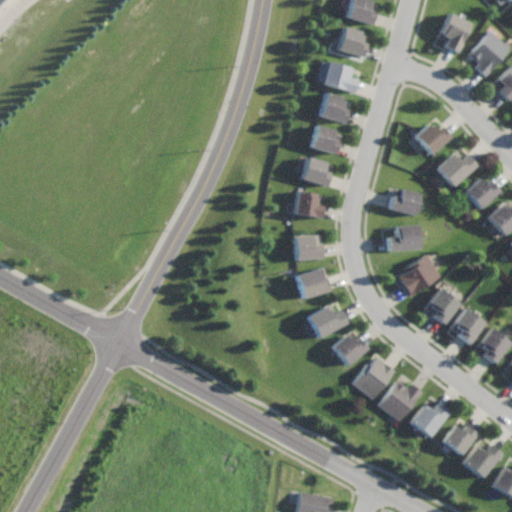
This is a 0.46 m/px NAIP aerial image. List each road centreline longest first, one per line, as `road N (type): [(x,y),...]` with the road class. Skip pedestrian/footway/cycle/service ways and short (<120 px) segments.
road 1 (residential): [(258,0),(237,99),(203,184),(24,511)]
road 2 (residential): [(410,0),(356,199),(360,278),(398,332),(511,413)]
road 3 (tertiary): [(117,341),(435,511)]
road 4 (residential): [(393,62),(461,97),(511,152)]
road 5 (tertiary): [(117,341),(0,276)]
